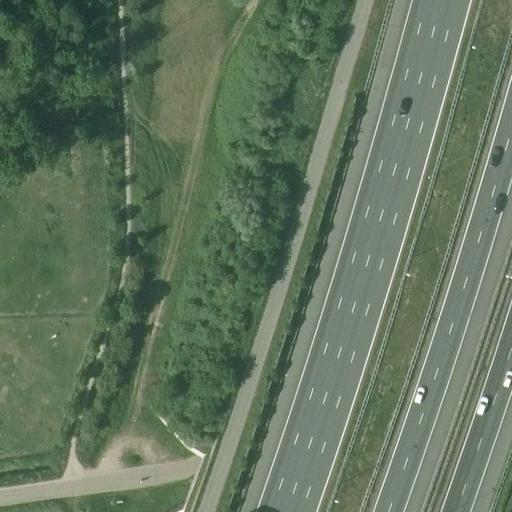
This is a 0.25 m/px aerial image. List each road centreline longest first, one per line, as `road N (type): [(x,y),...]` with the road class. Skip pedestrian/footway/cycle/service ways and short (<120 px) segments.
road 1 (unclassified): [(365,0),(207,511)]
road 2 (motorway): [(441,0),(287,511)]
road 3 (unclassified): [(0,497),(511,426)]
road 4 (motorway): [(387,511),(511,127)]
road 5 (motorway): [(455,511),(511,345)]
